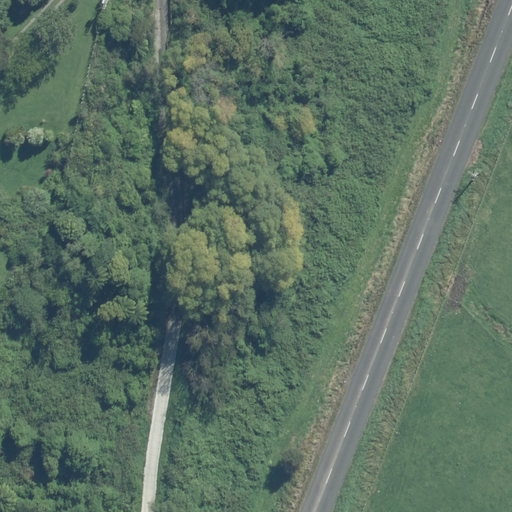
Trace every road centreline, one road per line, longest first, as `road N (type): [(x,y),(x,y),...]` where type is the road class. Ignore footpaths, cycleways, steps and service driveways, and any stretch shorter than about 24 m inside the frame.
road 1 (tertiary): [(312,511),(511,12)]
road 2 (unknown): [(184,511),(175,0)]
